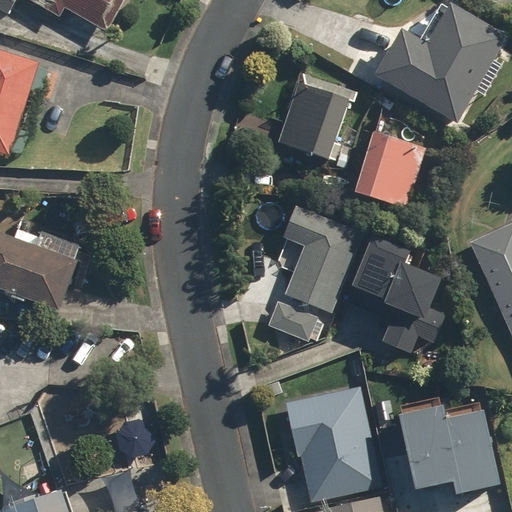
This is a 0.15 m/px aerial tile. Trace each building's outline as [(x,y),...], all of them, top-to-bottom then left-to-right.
[(129,0),(27,0),(62,20),(68,10),(110,34),(129,0)] [(422,46),(397,33),(371,82),(459,128),(507,38),(445,4),(422,46)] [(0,156),(6,158),(20,163),(29,136),(16,131),(29,93),(41,97),(49,72),(37,68),(38,66),(0,52),(0,156)] [(346,110),(352,112),(357,96),(302,77),(277,146),(327,164),(346,110)] [(427,153),(372,135),(352,194),(407,213),(427,153)] [(404,269),(410,254),(294,208),(281,241),(285,242),(274,268),(291,274),(280,300),(330,320),(337,304),(378,321),(376,328),(384,331),(378,348),(408,361),(417,340),(433,347),(456,290),(404,269)] [(511,221),(465,243),(511,344),(511,221)] [(0,293),(57,314),(75,266),(71,265),(77,248),(19,227),(13,243),(0,238),(0,293)] [(316,320),(276,303),(266,327),(306,344),(316,320)] [(382,489),(359,388),(282,405),(294,459),(299,458),(309,505),(382,489)] [(109,409),(111,438),(154,435),(152,406),(109,409)] [(472,408),(386,418),(402,506),(479,489),(472,408)] [(151,511),(150,509),(141,511),(64,511),(58,492),(0,511),(151,511)] [(380,511),(378,501),(330,511),(380,511)]
